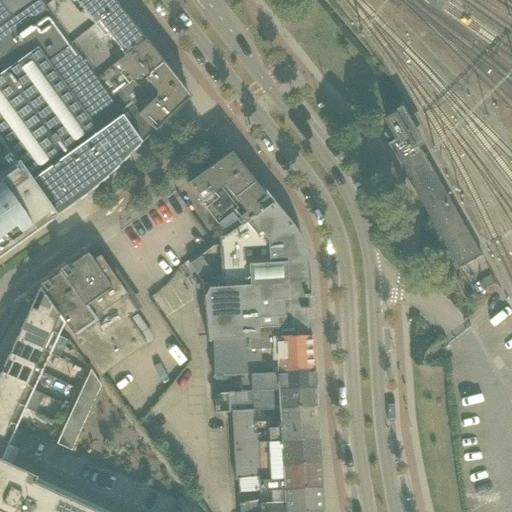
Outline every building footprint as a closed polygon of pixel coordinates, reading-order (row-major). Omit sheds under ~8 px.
[(40,0),(38,0),(9,21),(0,10),(0,133),(18,158),(59,215),(88,194),(110,175),(141,144),(122,117),(110,99),(96,77),(45,7),(40,0)] [(0,0),(0,10),(9,21),(38,0),(40,0),(45,7),(53,0),(0,0)] [(53,0),(45,7),(96,77),(143,40),(117,8),(117,7),(116,6),(115,6),(110,0),(53,0)] [(158,59),(143,40),(96,77),(110,99),(122,88),(158,59)] [(189,98),(176,81),(158,59),(122,88),(140,113),(139,114),(154,131),(155,132),(189,98)] [(141,144),(154,131),(139,114),(140,113),(122,88),(110,99),(122,117),(141,144)] [(483,257),(421,148),(427,144),(406,107),(392,115),(393,117),(387,121),(398,140),(390,145),(435,224),(460,269),(461,269),(483,257)] [(203,205),(217,224),(225,237),(226,237),(241,227),(274,203),(262,188),(260,190),(245,172),(230,153),(209,169),(188,184),(203,205)] [(0,257),(57,217),(16,161),(0,171),(0,257)] [(203,298),(205,298),(206,342),(212,342),(212,341),(212,340),(240,339),(307,337),(306,331),(307,331),(306,309),(308,309),(308,297),(311,297),(309,271),(308,265),(307,259),(306,256),(305,253),(303,247),(302,244),(299,238),(292,225),(291,225),(276,207),(276,206),(274,203),(241,227),(226,237),(225,237),(219,237),(222,282),(202,284),(203,298)] [(64,324),(99,376),(144,344),(145,344),(146,344),(128,318),(137,312),(125,295),(127,295),(99,257),(92,262),(87,254),(39,288),(57,314),(64,324)] [(57,314),(39,288),(32,303),(24,321),(58,336),(63,325),(64,324),(57,314)] [(24,321),(16,339),(49,354),(58,336),(24,321)] [(240,339),(241,350),(266,349),(266,358),(271,358),(272,372),(314,370),(312,337),(307,337),(240,339)] [(41,372),(49,354),(16,339),(7,357),(41,372)] [(0,375),(32,391),(41,372),(7,357),(0,372),(0,375)] [(315,389),(314,370),(272,372),(240,375),(242,393),(315,389)] [(101,387),(95,378),(90,371),(56,445),(71,451),(101,387)] [(43,396),(32,391),(0,375),(0,397),(24,409),(35,414),(43,396)] [(236,411),(251,411),(251,406),(278,404),(278,409),(316,407),(315,389),(242,393),(235,393),(236,411)] [(0,418),(16,426),(24,409),(0,397),(0,418)] [(318,440),(316,407),(278,409),(279,428),(269,429),(268,422),(253,423),(254,435),(257,435),(258,443),(318,440)] [(235,480),(239,480),(260,479),(259,476),(258,467),(258,443),(257,435),(254,435),(253,423),(252,411),(251,411),(236,411),(232,412),(235,480)] [(0,440),(7,444),(16,426),(0,418),(0,440)] [(258,467),(319,464),(318,440),(258,443),(258,467)] [(0,511),(104,511),(0,463),(0,511)] [(261,492),(321,488),(319,464),(258,467),(259,476),(260,479),(261,492)] [(261,492),(261,502),(240,503),(240,511),(322,511),(321,488),(261,492)]
